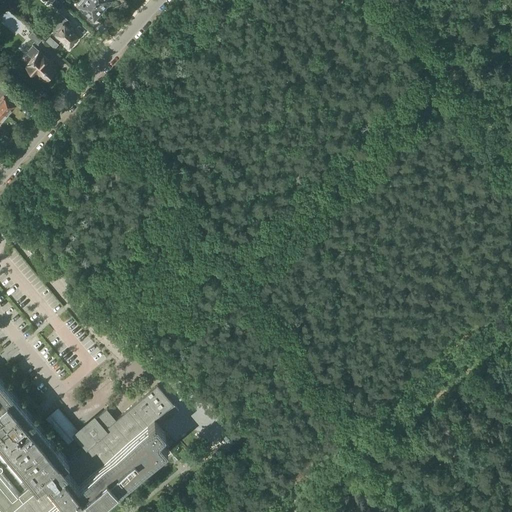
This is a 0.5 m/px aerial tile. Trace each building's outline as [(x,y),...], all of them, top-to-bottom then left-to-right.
[(54,0),(51,4),(59,10),(63,5),(57,0),(54,0)] [(97,14),(101,9),(91,0),(74,0),(79,4),(79,5),(89,14),(87,16),(94,22),(99,16),(97,14)] [(91,0),(101,9),(106,4),(108,6),(112,0),(91,0)] [(78,36),(62,22),(57,26),(56,25),(51,31),(68,46),(69,45),(71,45),(73,42),(73,41),(78,36)] [(42,40),(33,32),(28,37),(38,45),(42,40)] [(49,36),(45,41),(54,48),(58,44),(49,36)] [(38,51),(39,50),(33,45),(26,53),(32,58),(26,65),(42,80),(47,75),(48,77),(51,76),(53,74),(53,71),(51,70),(55,66),(38,51)] [(0,109),(7,116),(9,113),(10,113),(11,112),(11,111),(16,106),(4,96),(9,91),(0,84),(0,83),(0,109)] [(89,511),(167,447),(159,437),(165,432),(160,426),(154,420),(173,404),(157,385),(155,386),(146,394),(137,401),(119,417),(102,431),(72,457),(71,457),(68,460),(62,453),(57,446),(16,398),(12,394),(3,383),(0,379),(0,505),(5,511),(89,511)] [(154,420),(160,426),(179,411),(173,404),(154,420)] [(67,444),(80,434),(58,408),(45,418),(67,444)]
